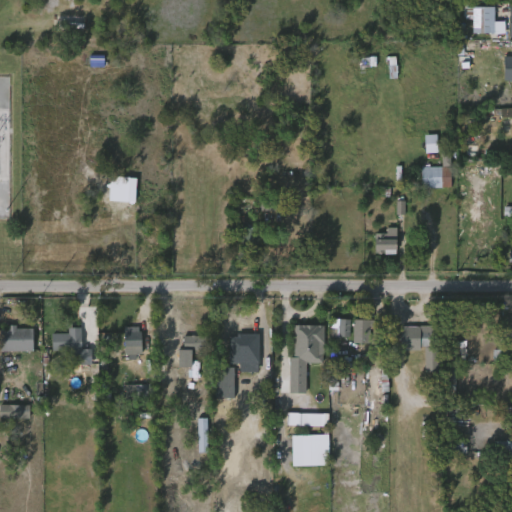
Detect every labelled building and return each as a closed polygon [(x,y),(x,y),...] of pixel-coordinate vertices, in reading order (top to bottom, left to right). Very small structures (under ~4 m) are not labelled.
[(482,33),(473,33),(474,7),(495,7),(495,33),(482,33)] [(511,16),(503,16),(503,48),(511,48),(511,16)] [(465,43),(497,44),(497,32),(487,32),(487,17),(458,17),(458,30),(466,30),(465,43)] [(511,80),(502,80),(502,56),(511,56),(511,80)] [(430,163),(430,145),(417,145),(418,163),(430,163)] [(437,187),(421,186),(422,166),(443,167),(443,158),(451,158),(451,187),(437,187)] [(414,198),(443,198),(443,176),(414,176),(414,198)] [(103,211),(121,212),(122,187),(103,186),(103,211)] [(397,226),(397,238),(399,238),(399,249),(397,249),(397,253),(375,252),(376,231),(386,232),(387,226),(397,226)] [(254,227),(253,231),(259,231),(259,255),(239,254),(239,227),(254,227)] [(368,250),(367,261),(377,261),(377,264),(389,265),(390,238),(376,237),(376,250),(368,250)] [(511,273),(511,260),(502,260),(502,273),(511,273)] [(370,342),(353,342),(354,319),(370,319),(370,342)] [(511,323),(501,323),(501,344),(511,343),(511,323)] [(14,325),(14,329),(30,329),(29,351),(0,351),(0,329),(6,329),(7,325),(14,325)] [(434,346),(399,347),(399,327),(436,325),(437,346),(434,346)] [(316,343),(316,354),(321,354),(321,363),(292,363),(292,326),(322,326),(322,343),(316,343)] [(80,327),(80,348),(89,348),(90,363),(70,364),(69,349),(51,350),(50,332),(67,332),(67,327),(80,327)] [(137,327),(137,332),(139,332),(140,354),(123,354),(122,332),(127,332),(127,328),(137,327)] [(324,347),(343,347),(344,329),(325,329),(324,347)] [(345,353),(364,354),(365,330),(346,329),(345,353)] [(195,334),(195,335),(206,335),(206,356),(192,356),(193,366),(179,367),(179,370),(164,371),(163,337),(179,337),(179,342),(184,341),(184,336),(195,334)] [(245,353),(227,353),(227,337),(236,337),(236,334),(256,334),(256,353),(245,353)] [(394,361),(417,361),(417,382),(432,382),(432,357),(426,357),(425,336),(393,336),(394,361)] [(44,344),(45,362),(65,362),(66,375),(84,375),(84,360),(74,361),(74,337),(61,338),(61,343),(44,344)] [(118,337),(117,365),(133,366),(134,337),(118,337)] [(251,345),(222,345),(222,364),(252,363),(251,345)] [(184,358),(173,358),(172,351),(157,351),(158,378),(185,378),(184,358)] [(139,395),(118,395),(118,408),(139,408),(139,395)] [(29,418),(0,417),(0,403),(30,404),(29,418)] [(0,428),(22,429),(23,415),(0,414),(0,428)] [(321,436),(321,424),(280,423),(279,435),(321,436)] [(284,446),(285,476),(322,475),(321,444),(284,446)] [(511,452),(492,452),(492,467),(511,467),(511,452)]
